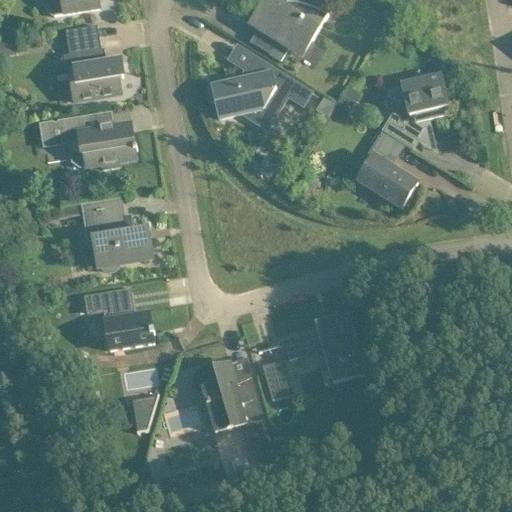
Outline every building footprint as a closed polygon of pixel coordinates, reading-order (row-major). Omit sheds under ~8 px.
[(40,0),(48,9),(47,10),(48,11),(53,7),(55,17),(54,17),(54,18),(101,11),(98,0),(40,0)] [(252,25),(252,26),(259,31),(260,32),(278,43),(270,56),(282,63),(290,50),(303,58),(320,31),(329,16),(323,13),(318,10),(316,10),(318,7),(305,0),(303,0),(301,4),(298,4),(292,3),(287,2),(283,9),(269,0),(268,0),(256,19),(252,25)] [(70,57),(64,58),(66,73),(76,71),(78,86),(73,87),(76,104),(84,102),(92,101),(102,99),(105,99),(112,98),(122,96),(119,80),(124,80),(121,62),(107,65),(100,59),(99,53),(102,52),(102,51),(98,28),(78,31),(66,33),(70,56),(70,57)] [(278,43),(260,32),(252,45),(270,56),(278,43)] [(248,74),(257,60),(239,48),(230,62),(248,74)] [(238,82),(212,88),(220,121),(242,116),(268,132),(288,99),(305,109),(313,95),(278,73),(257,60),(248,74),(256,78),(238,82)] [(390,124),(383,134),(413,152),(419,142),(421,139),(420,139),(428,125),(429,125),(429,122),(446,119),(444,111),(449,110),(448,104),(442,78),(422,83),(419,74),(413,84),(403,87),(409,111),(396,114),(390,124)] [(347,95),(341,104),(363,118),(369,109),(359,102),(347,95)] [(325,99),(316,112),(326,120),(335,106),(325,99)] [(89,132),(87,119),(67,122),(41,126),(45,148),(80,143),(83,158),(85,158),(86,168),(88,168),(88,169),(103,167),(103,171),(121,169),(120,164),(137,161),(131,125),(89,132)] [(369,166),(359,183),(403,210),(419,185),(391,168),(404,148),(387,137),(383,135),(370,155),(374,158),(369,166)] [(102,205),(91,207),(96,240),(94,240),(99,269),(102,269),(105,273),(110,274),(115,273),(119,271),(120,266),(153,260),(150,240),(143,241),(142,233),(134,234),(131,218),(124,219),(122,202),(102,205)] [(77,207),(65,209),(67,220),(79,218),(77,207)] [(89,315),(82,316),(87,346),(109,342),(109,344),(111,353),(135,349),(155,346),(154,337),(155,337),(155,333),(153,333),(150,315),(135,317),(131,318),(127,293),(107,296),(86,299),(89,315)] [(365,376),(353,337),(348,318),(330,323),(333,332),(284,347),(289,362),(325,352),(335,385),(365,376)] [(273,403),(294,397),(284,362),(263,368),(273,403)] [(194,381),(193,383),(193,385),(194,387),(195,389),(196,391),(197,392),(198,394),(199,394),(204,393),(211,417),(216,435),(223,433),(230,431),(241,428),(246,426),(253,448),(254,447),(257,457),(273,452),(270,443),(252,379),(235,384),(230,365),(198,374),(199,376),(195,377),(194,379),(194,381)] [(158,398),(133,403),(138,434),(137,434),(137,435),(149,433),(160,397),(158,397),(158,398)]
